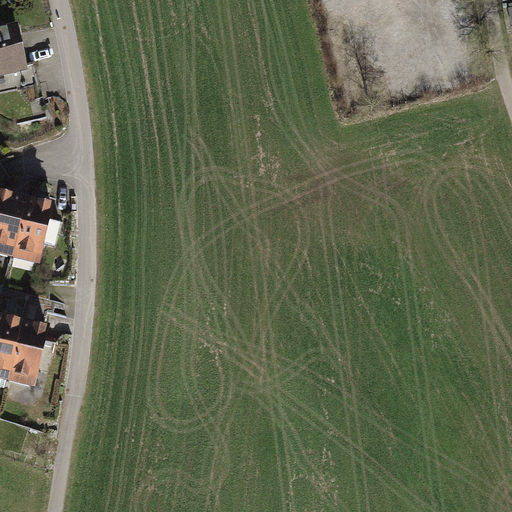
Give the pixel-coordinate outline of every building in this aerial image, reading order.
[(0,32),(0,73),(23,68),(14,29),(0,32)] [(0,247),(14,251),(26,201),(0,194),(0,247)] [(26,201),(14,251),(40,257),(43,244),(55,247),(61,224),(49,221),(52,208),(26,201)] [(0,386),(5,388),(9,373),(21,324),(0,318),(0,386)] [(48,331),(21,324),(9,373),(36,380),(48,331)]
